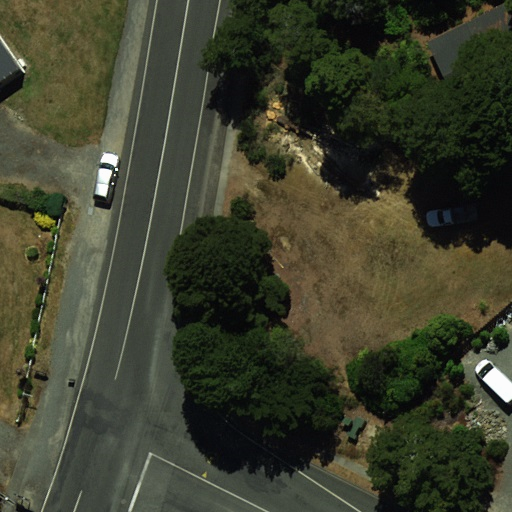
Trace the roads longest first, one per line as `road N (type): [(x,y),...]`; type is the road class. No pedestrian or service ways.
road 1 (residential): [(105,430),(189,0)]
road 2 (residential): [(105,430),(270,511)]
